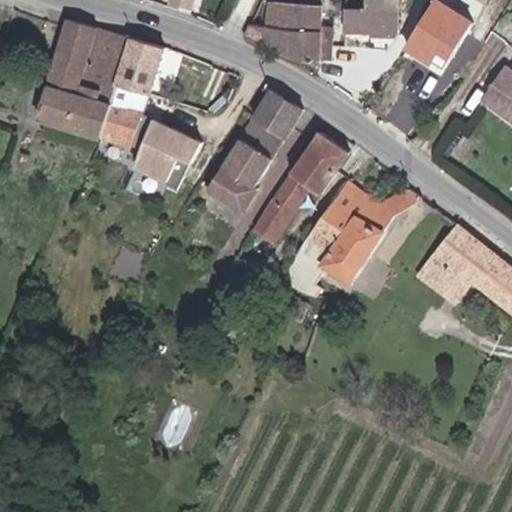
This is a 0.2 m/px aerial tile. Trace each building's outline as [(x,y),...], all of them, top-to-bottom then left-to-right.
[(172,0),(169,11),(191,17),(196,0),(172,0)] [(375,0),(375,11),(350,10),(349,31),(375,32),(375,39),(401,40),(401,0),(375,0)] [(269,28),(253,27),(246,43),(292,64),(325,69),(325,65),(336,65),(337,24),(328,24),(328,5),(270,3),(269,28)] [(486,46),(452,25),(447,33),(428,22),(410,50),(425,62),(434,49),(442,53),(454,60),(458,54),(473,65),(486,46)] [(33,128),(94,147),(126,46),(65,28),(33,128)] [(94,147),(131,159),(163,57),(126,46),(94,147)] [(425,62),(432,67),(442,53),(434,49),(425,62)] [(511,76),(506,72),(482,107),(511,126),(511,76)] [(231,121),(252,134),(272,102),(250,90),(231,121)] [(259,202),(253,199),(305,125),(272,102),(252,134),(221,183),(207,204),(244,226),(259,202)] [(152,131),(173,142),(180,126),(158,115),(152,131)] [(215,180),(209,184),(187,172),(196,154),(173,142),(152,131),(134,176),(144,180),(132,209),(143,215),(185,239),(207,204),(221,183),(215,180)] [(304,206),(317,215),(337,186),(335,184),(349,164),(319,143),(250,242),(271,255),(304,206)] [(134,236),(143,215),(132,209),(104,194),(94,215),(134,236)] [(318,280),(346,295),(392,227),(421,211),(408,202),(381,218),(349,197),(287,280),(292,297),(312,307),(318,297),(310,293),(318,280)] [(511,320),(511,280),(454,237),(415,286),(427,296),(434,286),(442,292),(455,276),(466,285),(511,320)] [(427,296),(447,311),(466,285),(455,276),(442,292),(434,286),(427,296)]
